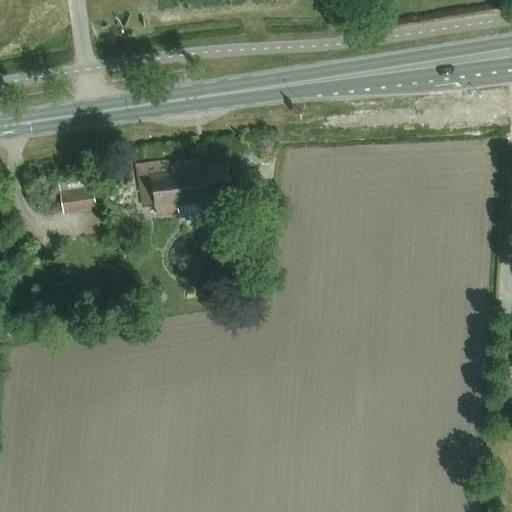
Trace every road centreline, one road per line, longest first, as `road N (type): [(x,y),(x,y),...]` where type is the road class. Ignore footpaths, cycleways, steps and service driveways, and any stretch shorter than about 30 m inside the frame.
road 1 (primary): [(0,128),(322,80)]
road 2 (primary): [(511,42),(322,80)]
road 3 (primary): [(322,80),(511,65)]
